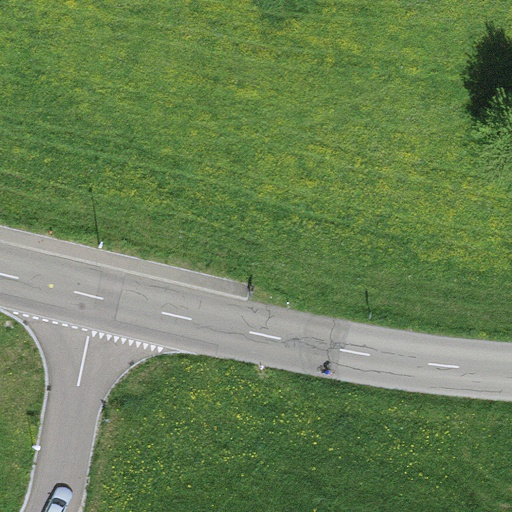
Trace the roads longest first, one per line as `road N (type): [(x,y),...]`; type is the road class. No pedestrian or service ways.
road 1 (tertiary): [(100,296),(278,335),(511,367)]
road 2 (residential): [(48,511),(100,296)]
